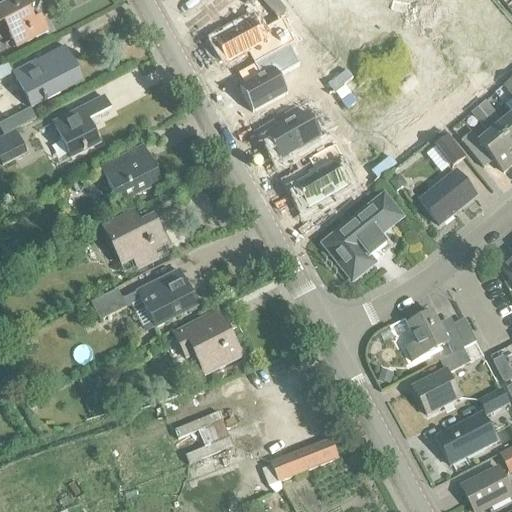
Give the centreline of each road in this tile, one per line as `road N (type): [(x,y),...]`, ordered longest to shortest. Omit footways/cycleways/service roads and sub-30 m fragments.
road 1 (tertiary): [(326,337),(141,0)]
road 2 (residential): [(326,337),(412,293),(511,212)]
road 3 (tertiary): [(419,511),(326,337)]
